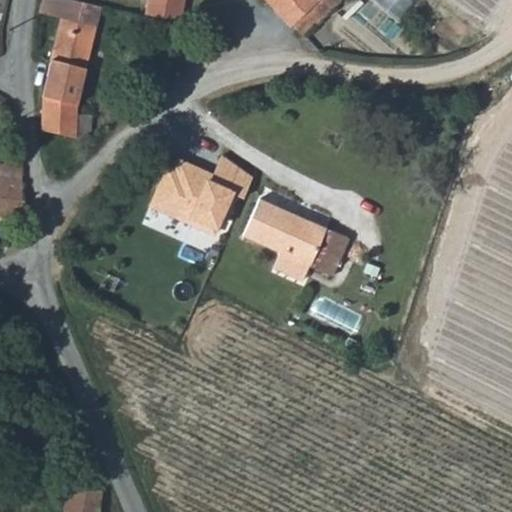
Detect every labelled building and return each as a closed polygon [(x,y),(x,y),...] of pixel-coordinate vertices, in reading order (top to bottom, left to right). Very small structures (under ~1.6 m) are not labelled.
[(75,136),(77,112),(78,102),(100,5),(82,0),(41,0),(40,9),(60,14),(42,89),(41,127),(75,136)] [(147,0),(145,13),(179,21),(183,0),(147,0)] [(269,0),(291,23),(293,21),(304,33),(338,0),(269,0)] [(145,13),(139,51),(162,57),(184,62),(187,48),(174,44),(179,21),(145,13)] [(89,114),(77,112),(75,136),(77,136),(87,138),(89,114)] [(217,175),(182,160),(177,170),(171,167),(154,205),(217,233),(235,192),(246,197),(256,175),(226,154),(217,175)] [(0,212),(23,216),(21,166),(0,162),(0,212)] [(332,229),(263,200),(247,238),(284,253),(312,265),(337,276),(344,259),(322,250),(332,229)] [(332,229),(322,250),(344,259),(354,238),(332,229)] [(306,280),(312,265),(284,253),(278,268),(306,280)] [(63,511),(99,511),(103,489),(67,485),(63,511)]
